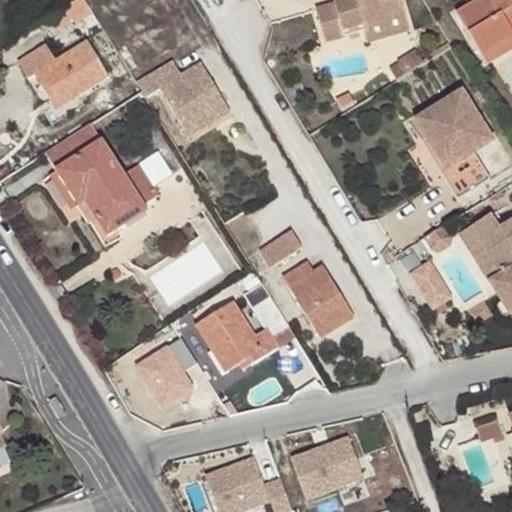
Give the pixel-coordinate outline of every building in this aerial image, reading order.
[(91,10),(84,0),(76,0),(44,21),(54,35),(91,10)] [(340,0),(312,11),(324,45),(362,31),(361,25),(379,19),(377,15),(403,6),(400,0),(340,0)] [(485,56),(511,38),(511,0),(478,0),(458,13),(485,56)] [(379,19),(361,25),(362,31),(367,43),(410,28),(403,6),(377,15),(379,19)] [(511,50),(511,38),(485,56),(490,65),(511,50)] [(74,88),(79,97),(108,77),(87,43),(56,63),(46,47),(19,63),(30,80),(36,76),(52,102),(74,88)] [(401,64),(408,75),(426,63),(418,50),(400,62),(401,64)] [(182,78),(173,63),(138,84),(147,100),(160,92),(185,133),(226,108),(202,66),(182,78)] [(392,70),(399,81),(408,75),(401,64),(392,70)] [(56,110),(79,97),(74,88),(52,102),(56,110)] [(443,166),(436,171),(451,199),(486,178),(472,154),(492,142),(460,88),(411,116),(423,135),(443,166)] [(185,133),(188,139),(230,115),(226,108),(185,133)] [(93,125),(45,154),(89,223),(96,219),(107,237),(124,227),(121,222),(144,208),(143,206),(160,196),(155,189),(141,166),(125,176),(118,181),(97,148),(104,144),(93,125)] [(416,140),(436,171),(443,166),(423,135),(416,140)] [(118,181),(125,176),(104,144),(97,148),(118,181)] [(141,166),(155,189),(175,176),(160,153),(141,166)] [(494,210),(502,224),(510,220),(502,205),(494,210)] [(124,227),(147,212),(144,208),(121,222),(124,227)] [(492,277),(511,311),(511,218),(510,220),(502,224),(494,210),(475,221),(504,270),(492,277)] [(463,228),(492,277),(504,270),(475,221),(463,228)] [(459,236),(451,224),(431,237),(439,249),(446,251),(458,244),(459,236)] [(260,249),(271,267),(303,248),(293,230),(260,249)] [(428,258),(408,273),(435,309),(455,294),(428,258)] [(336,301),(342,297),(323,267),(313,272),(307,263),(284,277),(323,340),(349,323),(336,301)] [(290,328),(263,284),(245,295),(268,330),(255,338),(233,303),(196,326),(225,373),(239,363),(248,358),(252,364),(278,347),(273,339),(290,328)] [(356,319),(342,297),(336,301),(349,323),(356,319)] [(278,347),(296,337),(290,328),(273,339),(278,347)] [(248,358),(239,363),(243,370),(252,364),(248,358)] [(474,425),(479,438),(501,431),(497,417),(474,425)] [(348,439),(291,460),(306,501),(363,480),(348,439)] [(255,458),(205,476),(217,511),(235,511),(271,500),(274,511),(289,511),(291,511),(280,481),(265,486),(255,458)]
